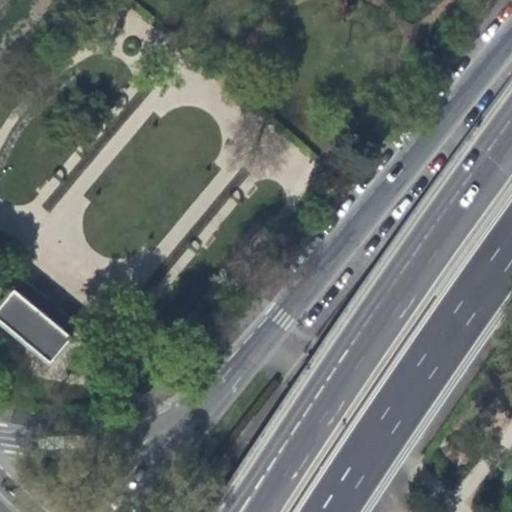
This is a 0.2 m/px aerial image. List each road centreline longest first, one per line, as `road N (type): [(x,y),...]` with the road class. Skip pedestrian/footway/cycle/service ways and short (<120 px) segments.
road 1 (secondary): [(511,33),(206,414)]
road 2 (secondary): [(511,128),(277,470)]
road 3 (secondary): [(327,511),(511,247)]
road 4 (secondary): [(206,414),(103,442),(0,437)]
road 5 (secondary): [(206,414),(126,511)]
